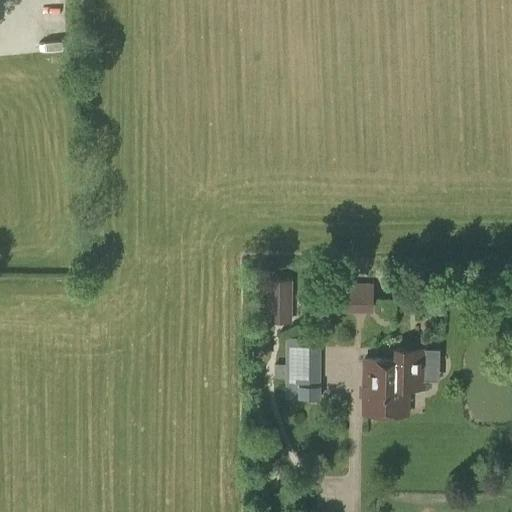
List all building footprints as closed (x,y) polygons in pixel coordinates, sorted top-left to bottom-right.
[(269,321),(290,321),(290,280),(269,280),(269,321)] [(372,312),(373,283),(337,282),(337,311),(372,312)] [(394,317),(395,299),(381,299),(381,317),(394,317)] [(286,337),(286,364),(275,364),(275,377),(286,377),(286,398),(320,398),(320,345),(316,345),(316,337),(286,337)] [(426,372),(426,350),(392,349),(392,360),(365,359),(365,388),(362,388),(362,395),(365,395),(365,414),(411,415),(411,389),(425,389),(425,379),(428,379),(429,373),(426,372)]
